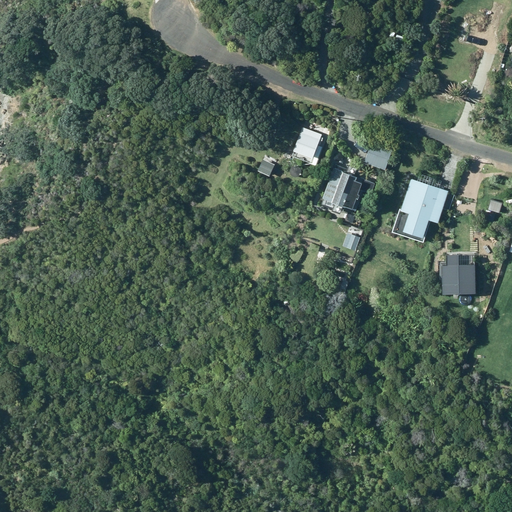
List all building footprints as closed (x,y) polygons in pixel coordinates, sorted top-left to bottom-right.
[(460,50),(453,48),(447,70),(455,72),(460,50)] [(303,128),(294,153),(314,160),(323,136),(303,128)] [(365,164),(386,171),(393,151),(372,144),(365,164)] [(259,172),(269,177),(275,166),(264,161),(259,172)] [(334,169),(322,205),(334,210),(333,213),(342,216),(344,210),(357,214),(361,203),(368,206),(376,184),(354,177),(354,178),(344,174),(345,173),(334,169)] [(439,225),(449,192),(411,181),(401,212),(410,215),(404,233),(425,240),(430,222),(439,225)] [(349,234),(344,247),(356,251),(361,238),(349,234)] [(500,248),(493,267),(501,270),(508,251),(500,248)] [(441,263),(442,293),(476,292),(476,263),(470,263),(470,253),(447,254),(447,263),(441,263)]
